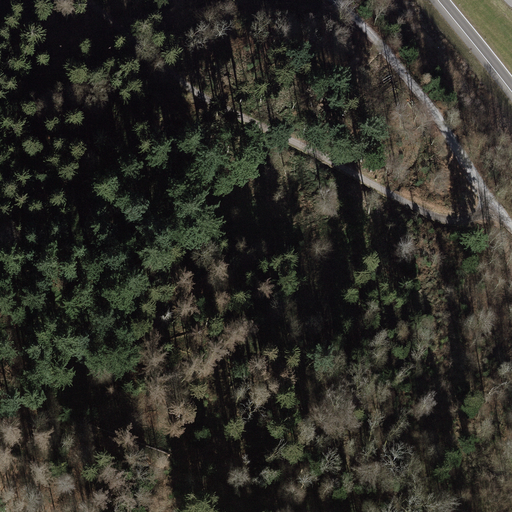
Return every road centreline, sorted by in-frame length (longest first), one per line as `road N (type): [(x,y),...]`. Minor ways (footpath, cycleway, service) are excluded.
road 1 (track): [(492,204),(466,220),(440,219),(405,202),(189,89),(82,0)]
road 2 (track): [(337,0),(381,41),(511,229)]
